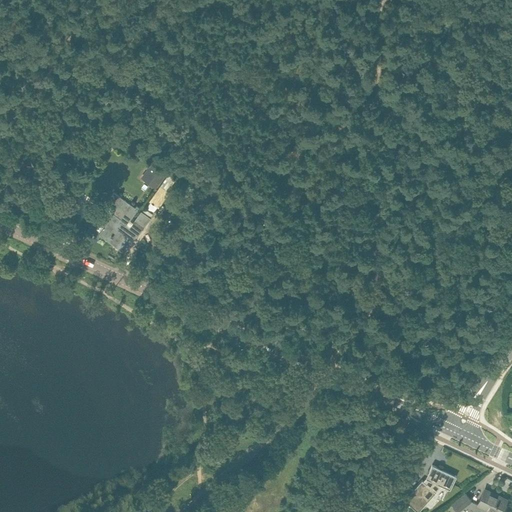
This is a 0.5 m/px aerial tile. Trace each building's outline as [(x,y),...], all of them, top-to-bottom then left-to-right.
[(155,165),(144,179),(145,180),(154,186),(165,172),(155,165)] [(155,213),(169,192),(167,191),(175,180),(169,175),(146,206),(155,213)] [(105,226),(100,234),(108,240),(119,225),(117,223),(120,218),(124,214),(126,215),(127,214),(131,218),(138,207),(136,206),(135,207),(114,192),(108,200),(113,204),(100,222),(105,226)] [(142,229),(150,217),(141,210),(134,220),(131,218),(127,214),(126,215),(124,214),(120,218),(117,223),(119,225),(108,240),(117,246),(124,235),(132,241),(136,234),(137,235),(142,229)] [(426,502),(435,492),(434,491),(440,484),(449,489),(452,485),(456,476),(432,464),(427,474),(429,475),(427,478),(426,477),(423,480),(422,479),(413,489),(407,484),(396,497),(401,502),(404,499),(418,511),(426,502)] [(502,511),(504,509),(508,500),(485,489),(478,504),(473,501),(471,501),(472,500),(465,492),(451,503),(458,511),(463,508),(472,511),(502,511)]
